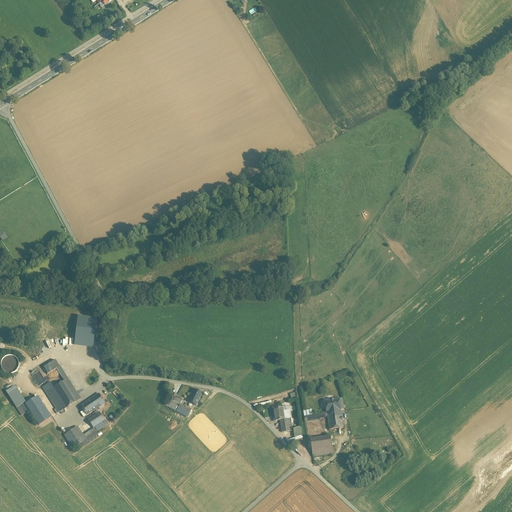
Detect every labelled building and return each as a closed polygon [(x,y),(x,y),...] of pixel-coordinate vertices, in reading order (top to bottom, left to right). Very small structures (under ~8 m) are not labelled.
[(78,318),(75,340),(94,343),(97,321),(78,318)] [(75,346),(93,349),(94,343),(75,340),(75,342),(75,346)] [(18,368),(19,365),(18,361),(16,358),(13,356),(10,356),(7,356),(4,358),(2,361),(1,365),(2,368),(4,371),(7,373),(10,374),(14,373),(17,371),(18,368)] [(81,399),(60,367),(57,369),(64,381),(54,388),(50,383),(43,388),(59,413),(67,408),(81,399)] [(46,381),(39,371),(32,376),(39,386),(46,381)] [(25,403),(14,387),(6,392),(17,408),(25,403)] [(203,394),(195,390),(189,402),(196,406),(203,394)] [(99,394),(80,407),(87,416),(93,411),(97,409),(105,403),(99,394)] [(170,408),(176,398),(170,395),(165,405),(170,408)] [(52,418),(38,397),(26,405),(39,426),(52,418)] [(176,398),(170,408),(176,412),(180,404),(180,405),(182,401),(176,398)] [(339,399),(325,401),(326,412),(327,412),(327,413),(327,416),(341,414),(341,410),(339,399)] [(180,405),(180,404),(176,412),(186,417),(188,413),(190,414),(192,411),(180,405)] [(282,407),(273,409),(275,416),(274,416),(274,421),(280,420),(284,420),(288,419),(290,419),(288,410),(283,411),(282,407)] [(97,409),(93,411),(95,413),(87,418),(94,429),(96,432),(108,425),(100,413),(99,413),(97,409)] [(305,422),(322,419),(328,417),(329,430),(343,428),(341,414),(327,416),(327,413),(312,415),(312,411),(304,412),(305,422)] [(289,423),(281,424),(282,433),(290,431),(289,424),(291,424),(290,419),(288,419),(289,423)] [(78,427),(65,436),(73,449),(86,440),(84,436),(78,427)] [(94,429),(84,436),(86,440),(89,444),(99,437),(96,432),(94,429)] [(330,436),(310,439),(313,457),(325,455),(324,449),(332,448),(330,436)]
